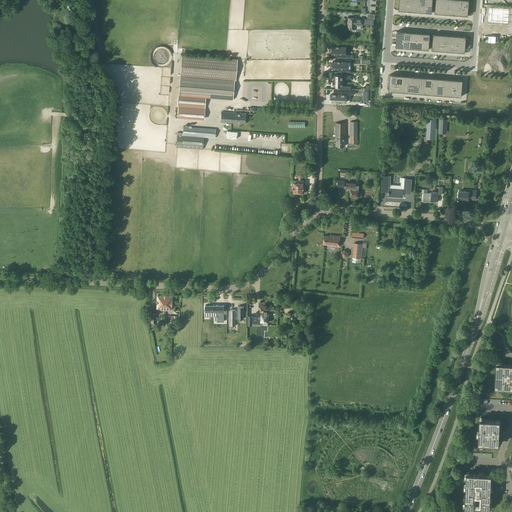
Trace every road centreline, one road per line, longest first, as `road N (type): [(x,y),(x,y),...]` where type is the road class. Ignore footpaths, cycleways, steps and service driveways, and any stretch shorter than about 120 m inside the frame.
road 1 (unclassified): [(0,276),(243,285),(316,208)]
road 2 (secondary): [(405,511),(493,269)]
road 3 (unclassified): [(316,208),(321,0)]
road 4 (unclassified): [(316,208),(472,224)]
